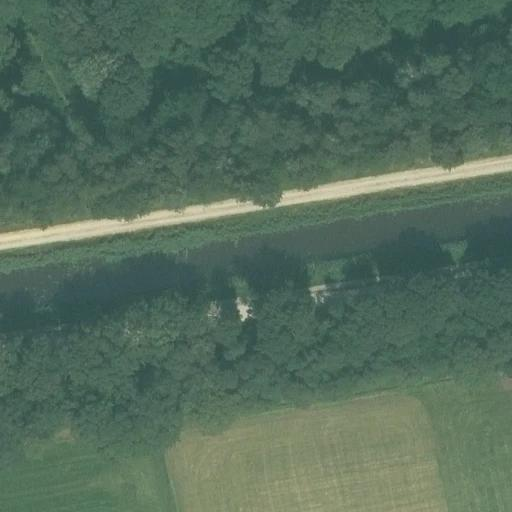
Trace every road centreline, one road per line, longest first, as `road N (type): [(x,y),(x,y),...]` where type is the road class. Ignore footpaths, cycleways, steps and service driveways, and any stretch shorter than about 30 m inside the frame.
road 1 (track): [(0,350),(511,265)]
road 2 (track): [(0,241),(511,161)]
